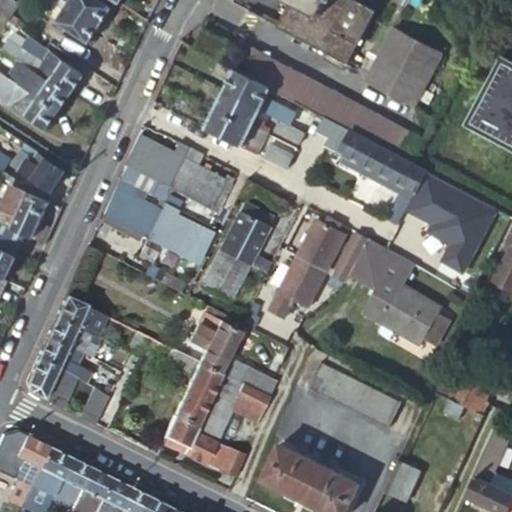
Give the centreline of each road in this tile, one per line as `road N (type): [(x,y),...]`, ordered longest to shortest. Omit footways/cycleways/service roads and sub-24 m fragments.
road 1 (tertiary): [(187,0),(0,392)]
road 2 (unknown): [(132,112),(377,226)]
road 3 (residential): [(0,399),(226,511)]
road 4 (unknown): [(352,511),(379,467),(376,450),(277,396)]
